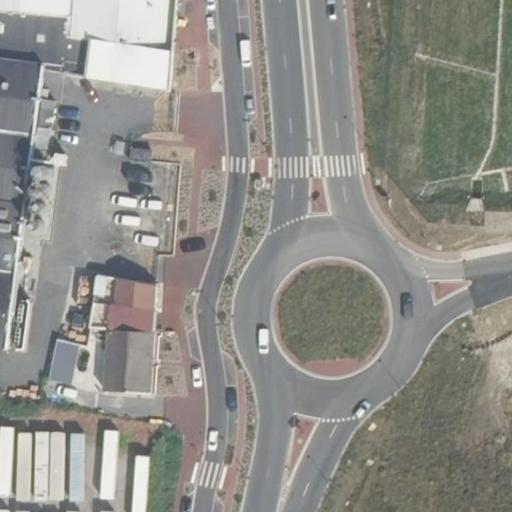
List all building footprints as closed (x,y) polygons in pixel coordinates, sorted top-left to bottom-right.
[(171,54),(172,54),(176,0),(0,0),(0,19),(68,24),(68,38),(171,54)] [(0,349),(9,351),(46,73),(169,92),(172,54),(171,54),(68,38),(68,24),(0,19),(0,349)] [(130,151),(129,166),(152,168),(153,152),(130,151)] [(157,284),(103,275),(90,323),(88,343),(107,345),(104,392),(149,396),(154,307),(157,284)] [(59,344),(50,380),(71,383),(79,346),(59,344)]
